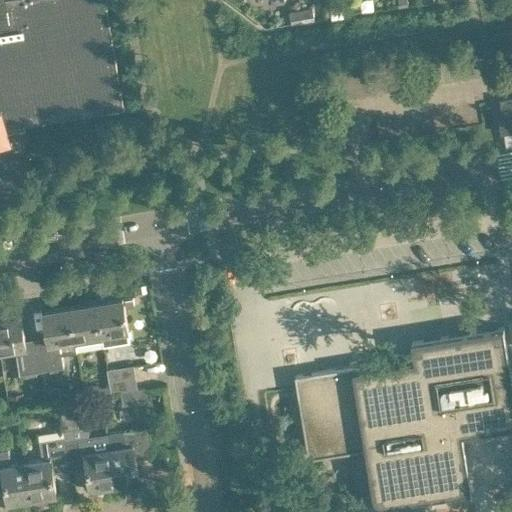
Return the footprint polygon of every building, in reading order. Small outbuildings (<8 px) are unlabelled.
[(0,0),(0,127),(125,107),(107,0),(0,0)] [(303,17),(314,15),(313,6),(301,8),(303,17)] [(291,19),(303,17),(301,8),(290,10),(291,19)] [(511,95),(500,97),(505,129),(511,127),(511,95)] [(123,297),(96,301),(102,338),(104,345),(131,341),(129,330),(123,297)] [(96,301),(70,306),(74,327),(75,339),(76,342),(77,347),(93,344),(94,346),(104,345),(102,338),(96,301)] [(50,341),(38,343),(42,370),(57,367),(65,366),(63,353),(77,351),(77,347),(76,342),(75,339),(74,327),(70,306),(45,310),(49,335),(50,341)] [(21,314),(0,317),(0,347),(1,352),(16,349),(20,373),(42,370),(38,343),(26,345),(25,338),(21,314)] [(388,359),(296,374),(298,386),(298,390),(299,390),(301,404),(310,402),(319,455),(366,448),(367,455),(375,504),(472,489),(463,432),(511,423),(511,324),(504,326),(412,341),(416,365),(390,369),(388,359)] [(109,381),(136,376),(134,364),(107,369),(109,381)] [(136,376),(109,381),(110,385),(111,393),(119,391),(121,391),(131,389),(138,388),(136,376)] [(98,383),(85,385),(86,396),(100,394),(99,387),(98,383)] [(23,392),(11,394),(13,404),(24,403),(23,392)] [(65,430),(66,436),(70,465),(87,462),(88,466),(92,488),(93,488),(93,486),(114,483),(114,484),(115,484),(109,447),(107,433),(93,435),(91,435),(90,426),(65,430)] [(123,430),(107,432),(107,433),(109,447),(115,484),(117,484),(117,482),(138,479),(138,481),(140,480),(136,458),(136,454),(152,452),(153,451),(153,450),(150,432),(149,426),(129,429),(123,430)] [(42,458),(27,460),(33,497),(34,497),(34,495),(55,492),(56,494),(57,493),(53,467),(70,465),(66,436),(40,440),(42,458)] [(9,448),(0,449),(0,475),(5,475),(9,501),(10,501),(10,499),(31,496),(32,497),(33,497),(27,460),(11,463),(9,448)]
